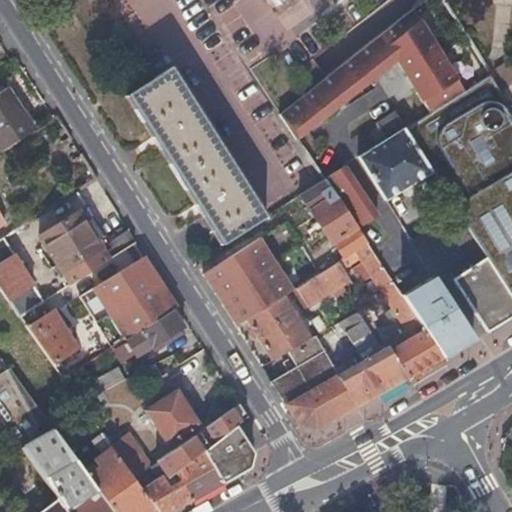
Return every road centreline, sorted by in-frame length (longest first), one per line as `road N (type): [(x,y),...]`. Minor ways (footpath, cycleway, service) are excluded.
road 1 (residential): [(0,1),(307,478)]
road 2 (unknown): [(328,0),(221,79),(224,102),(264,172),(264,189),(163,253)]
road 3 (tertiary): [(307,478),(443,408)]
